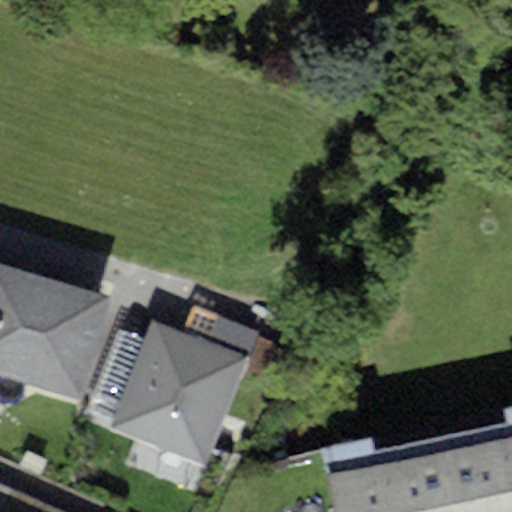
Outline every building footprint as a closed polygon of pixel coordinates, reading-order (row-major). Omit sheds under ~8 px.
[(103,298),(0,268),(0,374),(75,396),(103,298)] [(192,308),(183,331),(251,357),(259,334),(192,308)] [(183,331),(153,319),(145,341),(114,419),(109,431),(207,469),(251,357),(183,331)] [(84,408),(114,419),(145,341),(115,329),(84,408)] [(511,511),(511,426),(319,471),(329,511),(511,511)] [(209,511),(329,511),(319,471),(315,453),(228,471),(209,511)]
